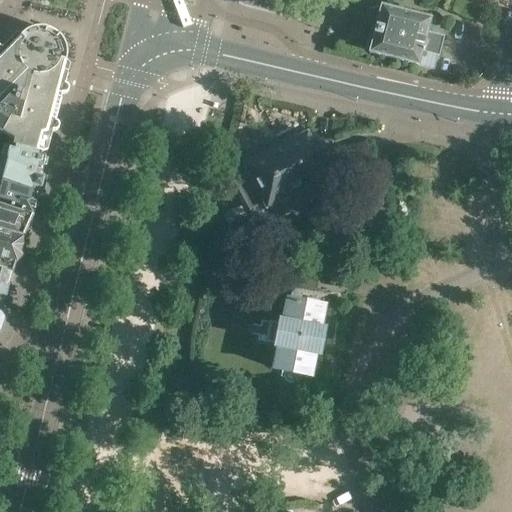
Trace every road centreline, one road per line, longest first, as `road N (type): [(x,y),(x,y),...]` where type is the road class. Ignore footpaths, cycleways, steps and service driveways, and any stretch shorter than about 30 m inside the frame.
road 1 (tertiary): [(503,113),(198,50),(159,55),(131,76),(122,95),(63,331)]
road 2 (tertiary): [(63,331),(18,511)]
